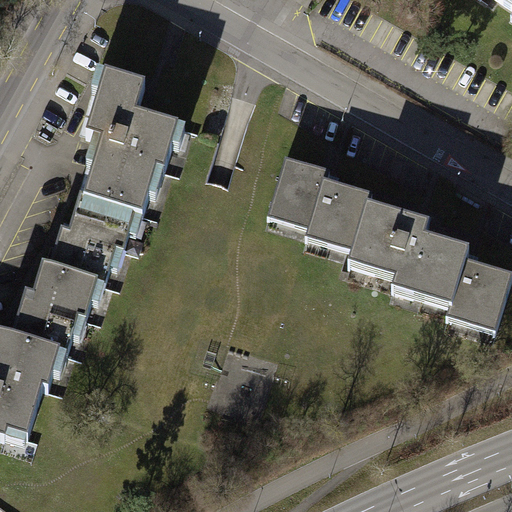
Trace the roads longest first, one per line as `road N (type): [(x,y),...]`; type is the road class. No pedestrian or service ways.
road 1 (residential): [(183,0),(511,191)]
road 2 (secondary): [(511,448),(363,511)]
road 3 (tertiary): [(68,0),(0,124)]
